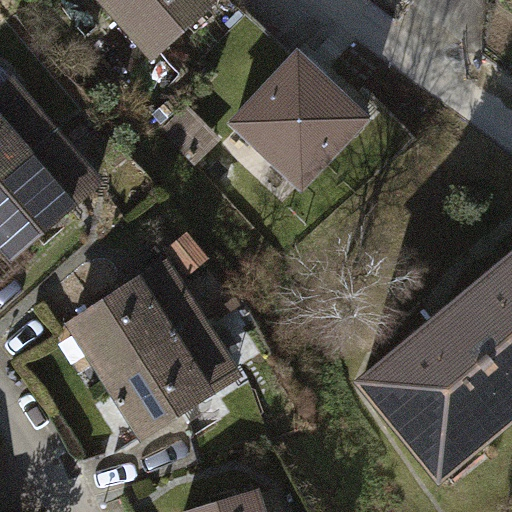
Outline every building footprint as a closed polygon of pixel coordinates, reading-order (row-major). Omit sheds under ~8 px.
[(210,0),(97,0),(150,56),(210,0)] [(366,88),(300,33),(234,110),(300,165),(366,88)] [(0,167),(55,120),(13,72),(0,82),(0,167)] [(55,120),(0,167),(0,246),(10,258),(104,177),(55,120)] [(205,313),(167,254),(64,319),(102,378),(205,313)] [(511,260),(368,382),(444,472),(511,415),(511,260)] [(243,373),(205,313),(102,378),(140,438),(243,373)] [(174,509),(174,511),(268,511),(260,483),(174,509)]
